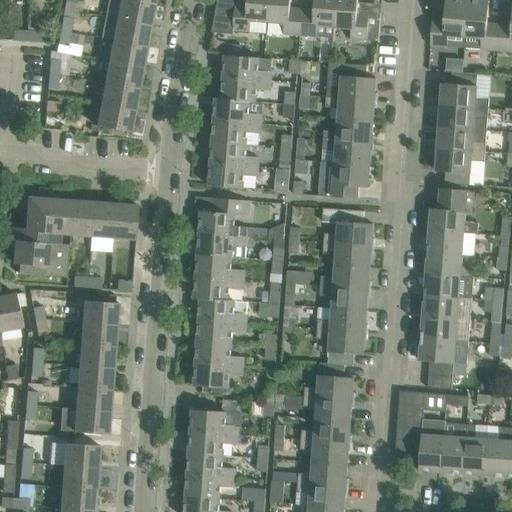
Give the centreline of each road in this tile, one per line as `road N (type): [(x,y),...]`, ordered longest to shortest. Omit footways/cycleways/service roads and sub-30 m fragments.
road 1 (residential): [(373,495),(406,0)]
road 2 (residential): [(135,511),(159,170)]
road 3 (residential): [(159,170),(177,0)]
road 4 (residential): [(0,145),(25,147),(44,160),(159,170)]
road 5 (residential): [(511,502),(388,494)]
